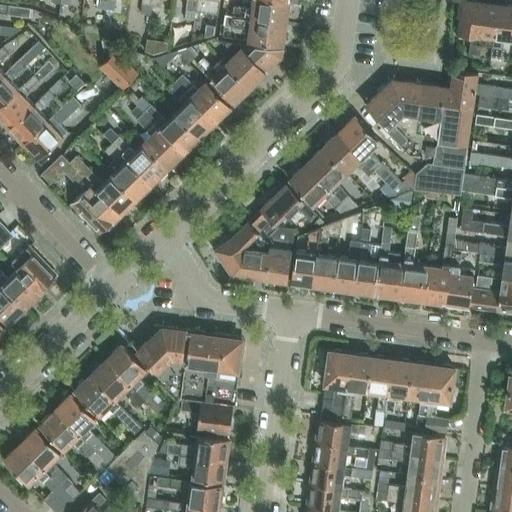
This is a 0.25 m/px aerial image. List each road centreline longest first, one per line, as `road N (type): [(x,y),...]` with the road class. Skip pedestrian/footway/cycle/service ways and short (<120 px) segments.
road 1 (residential): [(164,235),(338,66),(347,0)]
road 2 (residential): [(263,511),(290,312)]
road 3 (residential): [(487,339),(290,312)]
road 4 (residential): [(463,511),(487,339)]
road 5 (residential): [(290,312),(203,300),(164,235)]
road 6 (residential): [(113,286),(0,169)]
road 7 (residential): [(0,397),(113,286)]
